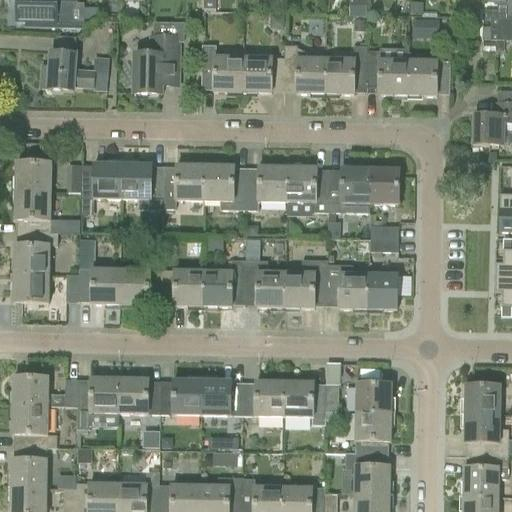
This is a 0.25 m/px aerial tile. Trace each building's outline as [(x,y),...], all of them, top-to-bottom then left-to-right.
[(17,0),(17,25),(57,25),(57,5),(75,5),(75,0),(17,0)] [(437,0),(438,8),(434,8),(433,19),(450,20),(450,0),(437,0)] [(487,0),(487,5),(496,5),(496,7),(497,7),(497,12),(485,12),(485,21),(491,21),(506,21),(506,0),(487,0)] [(417,20),(417,39),(438,40),(439,20),(417,20)] [(511,43),(511,39),(511,21),(506,21),(491,21),(490,42),(511,43)] [(151,50),(137,57),(135,58),(134,97),(162,98),(162,73),(178,73),(179,41),(151,40),(151,50)] [(243,60),(216,60),(216,49),(202,48),(201,93),(214,94),(214,95),(242,96),(243,60)] [(325,62),(310,61),(310,57),(297,51),(297,49),(284,49),(284,61),(283,94),(295,95),(295,97),(325,97),(325,62)] [(366,96),(367,54),(367,50),(354,50),(354,62),(325,62),(325,97),(354,98),(354,96),(366,96)] [(407,99),(408,63),(408,52),(379,51),(379,54),(367,54),(366,96),(378,96),(378,98),(407,99)] [(73,94),(73,91),(107,94),(109,62),(94,61),(93,74),(75,73),(76,56),(51,55),(48,92),(73,94)] [(271,94),(283,94),(284,61),(243,60),(242,96),(271,96),(271,94)] [(449,64),(408,63),(407,99),(436,99),(436,97),(449,98),(449,64)] [(473,148),(504,149),(509,149),(511,146),(511,136),(509,133),(504,133),(504,127),(511,127),(511,106),(495,106),(495,118),(474,117),(473,148)] [(16,165),(15,193),(51,195),(51,166),(16,165)] [(80,201),(122,202),(122,167),(93,167),(93,169),(81,169),(81,196),(80,201)] [(122,202),(138,203),(138,213),(163,214),(163,212),(164,170),(152,170),(152,168),(122,167),(122,202)] [(176,170),(164,170),(163,212),(176,212),(176,203),(204,204),(205,169),(176,168),(176,170)] [(68,196),(81,196),(81,169),(68,169),(68,196)] [(204,204),(220,204),(220,213),(245,214),(246,172),(234,171),(234,169),(205,169),(204,204)] [(258,205),(287,205),(288,170),(259,169),(259,172),(246,172),(245,214),(258,214),(258,205)] [(317,171),(288,170),(287,205),(287,220),(313,220),(313,216),(328,216),(329,173),(317,173),(317,171)] [(341,173),(329,173),(328,216),(370,217),(370,207),(370,171),(341,171),(341,173)] [(399,172),(370,171),(370,207),(398,207),(399,172)] [(50,236),(50,223),(51,195),(15,193),(15,223),(17,223),(17,236),(50,236)] [(511,194),(501,195),(500,231),(511,231),(511,194)] [(370,230),(370,242),(399,243),(399,230),(370,230)] [(17,236),(17,248),(15,248),(14,277),(49,278),(49,248),(58,249),(58,236),(50,236),(17,236)] [(398,256),(399,243),(370,242),(370,255),(398,256)] [(511,242),(503,242),(503,252),(511,252),(511,242)] [(495,266),(494,281),(511,281),(511,252),(503,252),(502,266),(495,266)] [(231,308),(244,308),(244,264),(232,263),(232,275),(203,274),(202,309),(231,310),(231,308)] [(313,309),(327,310),(327,305),(328,268),(328,264),(302,263),(302,276),(286,276),(285,311),(313,311),(313,309)] [(286,276),(268,275),(268,264),(244,264),(244,308),(255,309),(255,310),(285,311),(286,276)] [(161,307),(162,274),(162,265),(149,265),(149,273),(120,273),(119,308),(148,308),(148,307),(161,307)] [(327,305),(338,305),(338,312),(367,312),(368,277),(352,277),(352,269),(328,268),(327,305)] [(79,278),(78,305),(91,305),(91,307),(119,308),(120,273),(79,272),(79,278)] [(161,307),(173,307),(173,309),(202,309),(203,274),(162,274),(161,307)] [(48,307),(49,278),(14,277),(14,306),(48,307)] [(397,277),(368,277),(367,312),(397,313),(397,277)] [(66,305),(78,305),(79,278),(67,278),(66,305)] [(511,281),(494,281),(494,295),(502,296),(502,309),(511,310),(511,309),(511,281)] [(501,309),(501,320),(511,320),(511,310),(501,309)] [(65,398),(48,397),(48,381),(13,380),(13,409),(48,410),(77,411),(78,388),(78,383),(65,383),(65,398)] [(119,417),(119,382),(90,381),(90,388),(78,388),(77,411),(77,433),(78,433),(78,437),(89,437),(89,430),(118,430),(119,417)] [(119,417),(148,418),(160,418),(161,385),(149,384),(149,382),(119,382),(119,417)] [(172,385),(161,385),(160,418),(201,418),(202,383),(172,383),(172,385)] [(243,386),(231,386),(231,384),(202,383),(201,418),(243,419),(243,386)] [(255,386),(243,386),(243,419),(284,420),(285,385),(256,384),(255,386)] [(313,385),(285,385),(284,420),(326,421),(326,415),(326,388),(313,388),(313,385)] [(356,386),(356,415),(391,416),(391,387),(356,386)] [(465,387),(465,417),(500,417),(500,388),(465,387)] [(339,388),(326,388),(326,415),(338,415),(339,388)] [(14,450),(47,451),(57,451),(57,439),(47,439),(48,410),(13,409),(12,438),(14,438),(14,450)] [(388,457),(389,445),(390,445),(391,416),(356,415),(355,456),(388,457)] [(467,446),(466,458),(508,459),(509,432),(499,432),(500,417),(465,417),(464,446),(467,446)] [(240,451),(240,438),(210,439),(211,452),(240,451)] [(14,450),(14,462),(12,462),(11,491),(46,492),(47,451),(14,450)] [(215,467),(238,467),(238,453),(214,453),(215,467)] [(390,469),(388,469),(388,457),(355,456),(345,456),(345,473),(354,473),(354,498),(389,498),(390,469)] [(497,500),(498,483),(508,483),(508,459),(466,458),(466,470),(463,470),(462,499),(497,500)] [(241,511),(242,481),(218,480),(218,490),(200,489),(199,511),(241,511)] [(282,511),(283,491),(255,490),(255,482),(242,482),(242,481),(241,511),(282,511)] [(117,511),(118,488),(88,487),(77,487),(76,493),(76,511),(117,511)] [(158,511),(159,488),(118,488),(117,511),(158,511)] [(199,511),(200,489),(170,489),(159,488),(158,511),(199,511)] [(45,511),(46,492),(11,491),(10,511),(45,511)] [(325,492),(283,491),(282,511),(324,511),(325,497),(325,492)] [(63,511),(76,511),(76,493),(64,493),(63,511)] [(336,511),(337,497),(325,497),(324,511),(336,511)] [(389,511),(389,498),(354,498),(353,511),(389,511)] [(496,511),(497,500),(462,499),(461,511),(496,511)]
